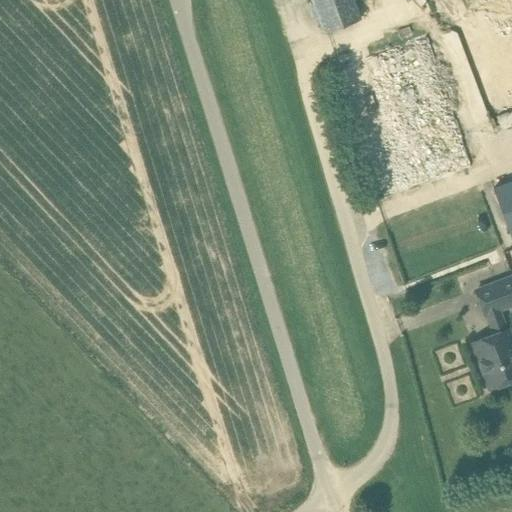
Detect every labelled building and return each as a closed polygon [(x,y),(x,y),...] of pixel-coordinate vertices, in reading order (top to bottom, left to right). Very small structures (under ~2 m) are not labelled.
[(312,0),(324,31),(326,30),(343,24),(361,18),(360,16),(376,10),(372,0),(312,0)] [(511,0),(442,0),(479,119),(511,109),(511,0)] [(427,35),(334,61),(372,194),(465,167),(427,35)] [(511,230),(511,180),(495,187),(511,230)] [(498,310),(511,304),(511,276),(476,290),(485,315),(488,314),(495,334),(472,342),(489,389),(511,380),(511,339),(508,329),(506,330),(498,310)]
